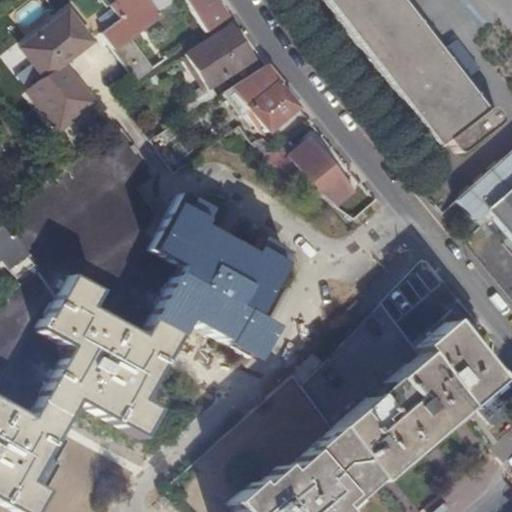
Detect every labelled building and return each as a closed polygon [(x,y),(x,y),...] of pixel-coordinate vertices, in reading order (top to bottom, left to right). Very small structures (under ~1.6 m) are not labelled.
[(157,16),(145,0),(98,33),(110,51),(128,37),(157,16)] [(115,0),(110,4),(119,16),(141,0),(115,0)] [(212,0),(182,0),(203,33),(225,19),(212,0)] [(367,59),(436,148),(436,149),(445,142),(453,153),(455,153),(456,154),(459,154),(461,152),(493,128),(497,125),(498,124),(499,122),(499,120),(498,118),(494,114),(491,110),(489,109),(487,109),(485,109),(483,110),(461,82),(468,77),(446,48),(439,53),(397,0),(321,0),(341,26),(353,40),(367,59)] [(42,76),(87,41),(64,12),(20,48),(42,76)] [(211,38),(210,36),(182,55),(204,89),(250,60),(228,26),(211,38)] [(151,69),(128,37),(110,51),(133,83),(151,69)] [(245,110),(242,113),(243,113),(261,134),(264,132),(265,133),(295,107),(275,84),(277,82),(280,80),(278,77),(267,61),(226,87),(245,110)] [(57,130),(90,103),(59,65),(25,91),(57,130)] [(296,106),(277,82),(275,84),(295,107),(296,106)] [(256,240),(255,239),(254,242),(246,256),(241,253),(224,243),(207,234),(195,227),(204,211),(202,210),(177,196),(152,239),(144,234),(152,219),(140,196),(137,191),(154,176),(147,166),(127,139),(119,127),(0,215),(0,221),(4,226),(26,255),(36,268),(34,270),(0,294),(0,511),(54,511),(76,474),(54,462),(57,457),(67,440),(56,434),(74,402),(87,409),(101,417),(121,429),(136,437),(152,409),(146,407),(136,400),(138,396),(151,373),(182,320),(200,331),(243,355),(246,357),(250,351),(253,345),(263,329),(246,320),(279,264),(284,255),(256,240)] [(289,159),(282,165),(293,178),(300,172),(315,190),(313,192),(332,205),(348,192),(306,140),(287,156),(289,159)] [(511,165),(510,167),(503,160),(468,190),(486,213),(501,230),(511,242),(511,165)] [(468,190),(456,201),(475,223),(486,213),(468,190)] [(15,279),(32,266),(33,266),(25,256),(10,237),(9,238),(7,240),(6,240),(0,231),(0,259),(0,260),(13,277),(15,279)] [(381,304),(300,387),(315,406),(331,428),(370,480),(372,482),(402,457),(459,408),(411,344),(396,324),(381,304)] [(450,308),(411,344),(459,408),(489,381),(491,359),(450,308)] [(292,375),(300,387),(323,363),(314,353),(292,375)] [(338,511),(348,504),(346,501),(370,480),(331,428),(303,453),(281,471),(276,466),(253,486),(249,482),(224,503),(232,511),(338,511)]
